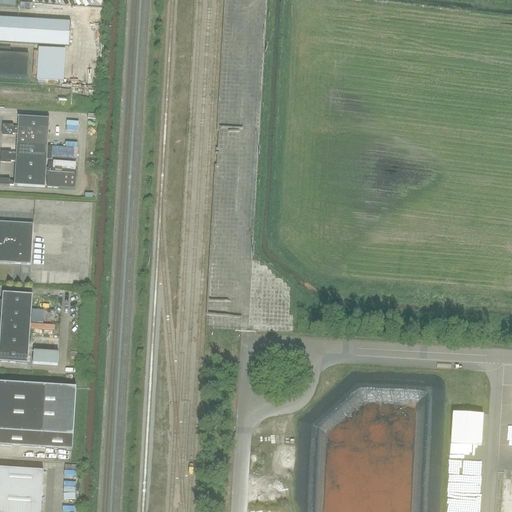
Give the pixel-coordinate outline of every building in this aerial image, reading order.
[(71,23),(0,18),(0,42),(69,47),(71,23)] [(0,53),(0,78),(27,80),(29,55),(0,53)] [(48,147),(50,119),(19,117),(18,128),(14,127),(14,126),(3,125),(3,136),(13,136),(13,135),(18,135),(17,145),(48,147)] [(48,147),(17,145),(17,155),(12,155),(12,153),(2,152),(1,157),(47,160),(51,160),(72,162),(73,159),(74,159),(75,148),(50,147),(48,147)] [(16,162),(15,172),(46,174),(47,160),(1,157),(1,163),(11,164),(12,162),(16,162)] [(0,185),(45,188),(46,174),(15,172),(15,182),(10,182),(10,180),(0,179),(0,185)] [(75,189),(76,175),(48,174),(47,188),(75,189)] [(0,222),(0,263),(31,265),(34,225),(0,222)] [(40,252),(64,252),(64,224),(40,224),(40,252)] [(3,301),(0,300),(0,307),(32,309),(33,296),(3,293),(3,301)] [(0,313),(2,314),(1,321),(31,323),(32,309),(0,307),(0,313)] [(0,328),(0,334),(30,337),(31,323),(1,321),(1,328),(0,328)] [(0,348),(29,350),(30,337),(0,334),(0,348)] [(0,362),(28,364),(29,350),(0,348),(0,362)] [(58,365),(59,353),(34,352),(33,364),(58,365)] [(0,445),(72,451),(73,436),(76,388),(46,386),(0,383),(0,445)] [(511,424),(510,443),(511,442),(511,405),(503,405),(503,424),(511,424)] [(481,446),(483,416),(453,413),(451,443),(481,446)] [(44,472),(0,469),(0,489),(43,492),(44,472)] [(0,489),(0,509),(41,511),(43,492),(0,489)]
